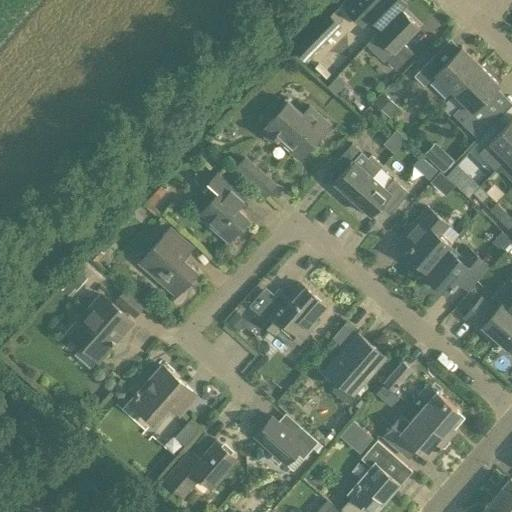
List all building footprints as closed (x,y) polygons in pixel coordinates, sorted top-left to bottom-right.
[(401,0),(352,0),(344,9),(362,27),(370,18),(380,29),(400,10),(406,4),(401,0)] [(400,10),(380,29),(375,34),(392,52),(385,59),(395,70),(413,52),(403,42),(418,27),(400,10)] [(329,15),(302,42),(294,51),(304,60),(338,24),(329,15)] [(460,47),(447,60),(437,51),(414,75),(425,85),(435,74),(453,92),(479,65),(460,47)] [(453,92),(463,102),(452,113),(478,138),(499,116),(483,100),(498,85),(479,65),(453,92)] [(375,102),(389,117),(399,108),(384,93),(375,102)] [(274,138),(288,151),(287,151),(299,161),(331,124),(309,104),(302,112),(287,99),(258,132),(270,143),(274,138)] [(506,159),(511,152),(511,117),(488,142),(506,159)] [(395,151),(405,135),(394,128),(384,144),(395,151)] [(361,151),(353,160),(333,182),(345,192),(341,196),(348,202),(371,176),(382,164),(370,153),(367,157),(361,151)] [(444,151),(433,162),(440,169),(443,171),(454,160),(444,151)] [(277,184),(245,154),(232,168),(264,197),(277,184)] [(427,182),(437,171),(431,165),(421,176),(427,182)] [(440,169),(429,179),(445,194),(455,184),(440,169)] [(227,241),(248,219),(236,208),(245,199),(216,173),(208,183),(218,191),(197,215),(227,241)] [(371,176),(348,202),(356,209),(359,205),(370,215),(380,205),(389,213),(408,191),(392,177),(383,187),(371,176)] [(464,183),(482,202),(489,195),(479,185),(471,176),(464,183)] [(497,202),(490,209),(498,217),(505,210),(497,202)] [(449,245),(439,236),(449,224),(427,204),(404,230),(415,240),(405,252),(426,270),(446,248),(449,245)] [(158,238),(159,239),(138,262),(175,295),(196,272),(183,260),(194,247),(169,226),(158,238)] [(426,270),(423,274),(444,292),(455,280),(464,270),(475,280),(488,265),(489,264),(482,257),(466,244),(455,256),(446,248),(426,270)] [(87,255),(89,257),(96,263),(104,254),(97,248),(96,246),(87,255)] [(300,283),(288,297),(278,288),(253,316),(275,335),(281,327),(298,342),(316,322),(312,318),(324,304),(300,283)] [(237,329),(272,293),(263,284),(245,303),(241,299),(224,317),(237,329)] [(144,306),(124,288),(114,299),(135,317),(144,306)] [(98,359),(131,321),(101,295),(67,333),(98,359)] [(511,312),(507,308),(501,303),(494,310),(480,298),(463,317),(475,327),(491,341),(494,337),(510,351),(511,348),(511,312)] [(344,402),(352,393),(353,394),(384,357),(360,336),(343,356),(339,353),(325,369),(339,382),(332,390),(344,402)] [(401,361),(382,382),(393,392),(412,370),(401,361)] [(186,384),(185,386),(161,364),(129,401),(153,422),(167,407),(179,417),(199,395),(186,384)] [(460,413),(435,392),(426,384),(417,395),(426,402),(417,412),(446,437),(454,428),(451,424),(460,413)] [(417,412),(409,421),(401,414),(382,435),(408,459),(418,448),(429,457),(446,437),(417,412)] [(189,417),(172,433),(185,445),(201,429),(189,417)] [(292,435),(271,417),(258,431),(260,442),(274,454),(271,457),(278,463),(280,460),(285,464),(295,452),(302,459),(318,442),(300,426),(292,435)] [(366,434),(351,422),(342,432),(357,445),(366,434)] [(164,442),(171,453),(182,446),(174,435),(164,442)] [(361,458),(370,466),(346,493),(368,511),(375,511),(400,484),(399,484),(411,470),(377,439),(361,458)] [(215,440),(200,457),(189,448),(162,479),(183,497),(200,477),(210,486),(235,458),(215,440)] [(511,511),(511,480),(510,478),(492,499),(506,511),(511,511)] [(506,511),(492,499),(480,511),(506,511)]
